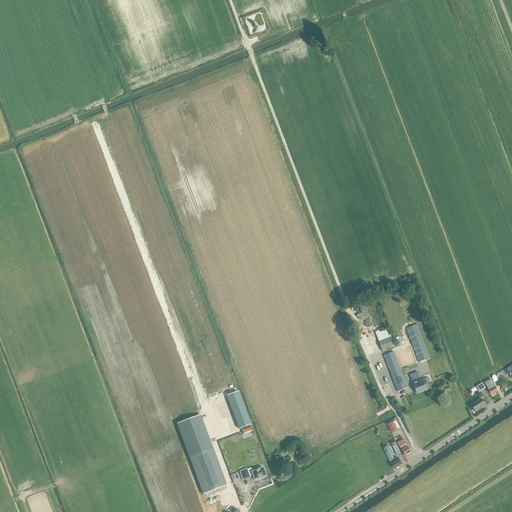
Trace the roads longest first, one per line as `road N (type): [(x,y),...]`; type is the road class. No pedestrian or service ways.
road 1 (track): [(348,310),(248,47),(257,38)]
road 2 (tertiary): [(341,511),(511,397)]
